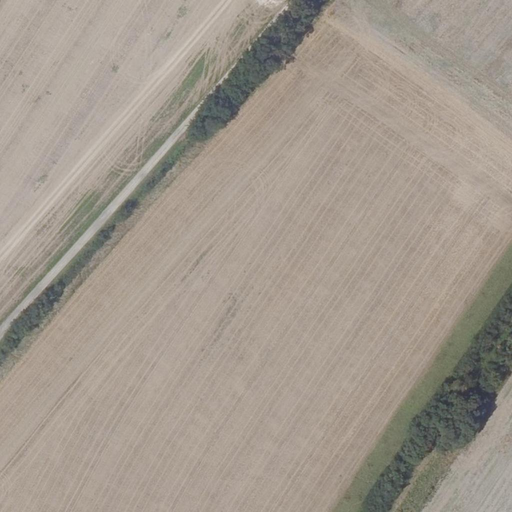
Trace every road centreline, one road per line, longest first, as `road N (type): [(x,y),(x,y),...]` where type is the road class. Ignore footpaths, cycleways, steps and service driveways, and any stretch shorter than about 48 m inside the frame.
road 1 (track): [(299,0),(0,341)]
road 2 (track): [(390,511),(511,328)]
